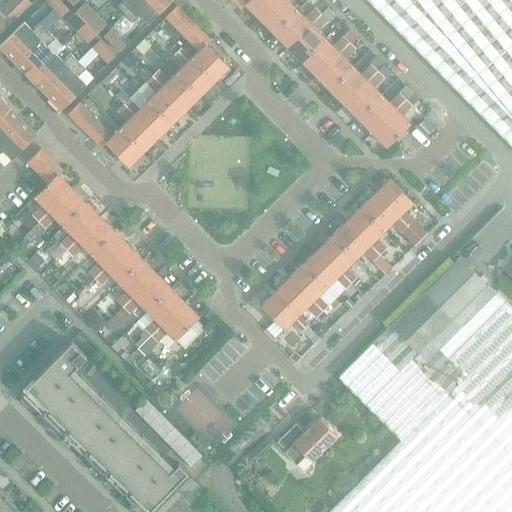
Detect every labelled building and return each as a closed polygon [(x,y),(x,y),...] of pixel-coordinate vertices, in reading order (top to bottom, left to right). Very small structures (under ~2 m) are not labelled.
[(7,0),(0,7),(0,8),(13,22),(23,12),(10,0),(7,0)] [(31,4),(26,0),(10,0),(23,12),(31,4)] [(67,10),(57,0),(47,0),(45,2),(60,17),(67,10)] [(124,0),(117,7),(125,15),(140,0),(124,0)] [(140,31),(171,0),(140,0),(125,15),(140,31)] [(231,0),(241,10),(246,4),(250,0),(231,0)] [(250,0),(246,4),(261,19),(279,0),(250,0)] [(289,3),(292,0),(279,0),(261,19),(274,33),(297,11),(289,3)] [(321,1),(304,18),(297,11),(274,33),(288,47),(328,8),(321,1)] [(83,2),(74,12),(86,23),(95,14),(83,2)] [(199,50),(191,58),(213,81),(228,66),(206,45),(211,40),(177,6),(166,17),(199,50)] [(317,31),(334,15),(328,8),(288,47),(302,62),(325,39),(317,31)] [(74,12),(64,21),(76,33),(86,23),(74,12)] [(0,14),(0,33),(1,34),(10,24),(0,14)] [(105,24),(95,14),(86,23),(96,33),(105,24)] [(76,33),(86,43),(96,33),(86,23),(76,33)] [(23,24),(0,46),(16,62),(47,31),(39,24),(31,32),(23,24)] [(102,36),(118,52),(125,44),(109,28),(102,36)] [(349,30),(332,47),(325,39),(302,62),(316,76),(356,37),(349,30)] [(31,78),(54,55),(62,47),(47,31),(16,62),(31,78)] [(345,59),(362,43),(356,37),(316,76),(330,90),(353,68),(345,59)] [(90,47),(105,63),(112,57),(97,41),(90,47)] [(167,62),(177,72),(177,73),(199,95),(213,81),(191,58),(181,47),(167,62)] [(70,54),(62,62),(54,55),(31,78),(46,93),(77,62),(70,54)] [(369,67),(360,75),(353,68),(330,90),(344,104),(384,65),(375,56),(367,65),(369,67)] [(77,62),(46,93),(62,109),(93,78),(77,62)] [(386,80),(392,74),(384,65),(344,104),(358,119),(381,96),(373,88),(383,78),(386,80)] [(145,69),(138,76),(145,83),(152,76),(145,69)] [(159,69),(152,76),(185,109),(199,95),(177,73),(170,80),(159,69)] [(145,83),(156,93),(148,101),(171,123),(185,109),(152,76),(145,83)] [(405,87),(388,103),(381,96),(358,119),(372,133),(412,94),(405,87)] [(402,117),(418,100),(412,94),(372,133),(386,147),(409,125),(402,117)] [(109,103),(128,121),(120,129),(142,152),(157,137),(123,104),(123,105),(115,97),(109,103)] [(140,108),(130,98),(123,104),(157,137),(171,123),(148,101),(140,108)] [(106,144),(128,166),(142,152),(120,129),(112,137),(79,103),(68,114),(101,148),(106,144)] [(0,137),(19,119),(4,104),(0,107),(0,137)] [(0,162),(3,166),(11,158),(35,135),(19,119),(0,137),(0,162)] [(57,174),(57,175),(62,170),(61,169),(44,152),(41,149),(27,163),(44,180),(47,184),(57,174)] [(41,205),(31,215),(38,222),(71,189),(70,188),(57,175),(57,174),(47,184),(44,187),(34,197),(41,205)] [(413,202),(389,179),(375,193),(407,226),(407,225),(414,219),(405,210),(413,202)] [(71,189),(38,222),(45,229),(55,219),(60,224),(62,225),(85,203),(83,201),(71,189)] [(420,238),(407,225),(407,226),(375,193),(360,207),(383,231),(391,223),(414,245),(420,238)] [(70,233),(49,254),(56,260),(99,217),(96,214),(85,203),(62,225),(70,233)] [(386,248),(376,238),(383,231),(360,207),(346,222),(391,267),(393,265),(381,253),(386,248)] [(31,216),(23,224),(30,230),(31,229),(37,222),(31,216)] [(99,217),(56,260),(63,267),(73,257),(83,247),(91,254),(114,232),(109,227),(99,217)] [(37,222),(31,229),(38,236),(45,229),(38,222),(37,222)] [(373,261),(385,273),(391,267),(346,222),(332,236),(355,259),(362,252),(372,262),(373,261)] [(98,262),(87,272),(94,279),(128,246),(121,240),(114,232),(91,254),(98,262)] [(370,288),(348,266),(355,259),(332,236),(318,250),(351,283),(350,284),(362,296),(370,288)] [(128,246),(94,279),(101,286),(111,275),(118,282),(141,260),(134,252),(128,246)] [(318,250),(303,264),(326,287),(334,280),(356,302),(362,296),(350,284),(351,283),(318,250)] [(460,258),(392,325),(420,352),(487,285),(460,258)] [(511,276),(511,258),(503,267),(511,276)] [(126,290),(116,301),(122,307),(156,274),(147,265),(141,260),(118,282),(126,290)] [(329,305),(319,295),(326,287),(303,264),(289,278),(322,312),(329,305)] [(156,274),(122,307),(126,311),(129,315),(140,304),(147,311),(170,289),(160,278),(156,274)] [(305,308),(315,319),(322,312),(289,278),(275,293),(298,315),(305,308)] [(322,511),(511,511),(511,310),(487,285),(420,352),(392,325),(339,377),(397,437),(322,511)] [(155,320),(145,330),(151,337),(185,304),(172,291),(170,289),(147,311),(149,314),(155,320)] [(308,325),(298,315),(275,293),(260,307),(283,330),(291,322),(301,332),(308,325)] [(151,337),(139,349),(145,356),(159,343),(158,342),(163,337),(168,332),(172,337),(175,340),(178,337),(198,317),(185,304),(151,337)] [(122,308),(106,323),(113,331),(118,325),(119,326),(129,315),(122,308)] [(91,310),(83,318),(97,332),(105,324),(91,310)] [(317,325),(314,329),(320,336),(327,330),(323,325),(317,325)] [(122,336),(112,346),(117,352),(128,341),(122,336)] [(23,389),(21,391),(23,394),(141,511),(147,511),(187,472),(178,462),(170,471),(69,373),(86,356),(71,340),(23,389)] [(149,358),(140,366),(150,377),(159,368),(149,358)] [(181,366),(171,370),(174,377),(184,373),(181,366)] [(146,399),(135,410),(191,466),(202,455),(146,399)] [(286,452),(285,453),(297,465),(306,456),(311,462),(336,436),(318,418),(304,433),(295,425),(277,443),(286,452)] [(259,480),(253,486),(260,493),(266,487),(259,480)] [(18,511),(2,495),(0,497),(0,511),(18,511)]
